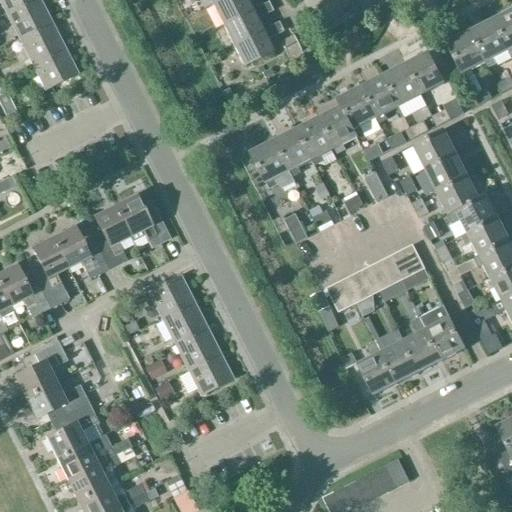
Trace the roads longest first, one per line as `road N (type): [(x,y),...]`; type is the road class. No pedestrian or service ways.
road 1 (unclassified): [(110,394),(78,321),(208,249)]
road 2 (unclassified): [(315,469),(511,373)]
road 3 (unclassified): [(287,410),(208,249)]
road 4 (unclassified): [(208,249),(135,104)]
